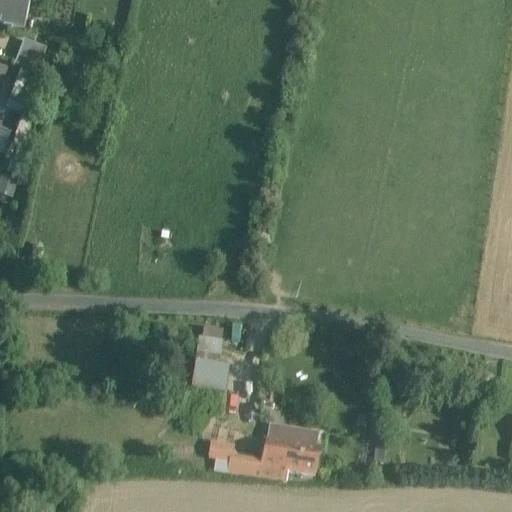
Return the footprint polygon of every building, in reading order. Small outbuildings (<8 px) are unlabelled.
[(0,0),(0,17),(0,21),(24,27),(30,2),(26,1),(25,0),(0,0)] [(46,47),(24,38),(14,63),(21,66),(37,71),(46,47)] [(37,71),(21,66),(17,77),(35,84),(38,85),(42,73),(37,71)] [(19,78),(9,107),(24,113),(35,84),(19,78)] [(77,82),(63,79),(59,96),(73,99),(77,82)] [(24,113),(22,112),(14,140),(28,144),(35,116),(24,113)] [(205,332),(204,340),(222,342),(223,333),(205,332)] [(222,366),(223,343),(197,342),(195,389),(229,391),(230,367),(222,366)] [(225,399),(190,395),(187,416),(223,420),(225,399)] [(319,450),(267,441),(263,466),(262,468),(287,473),(314,477),(319,450)] [(263,466),(233,460),(231,474),(286,481),(287,473),(262,468),(263,466)]
